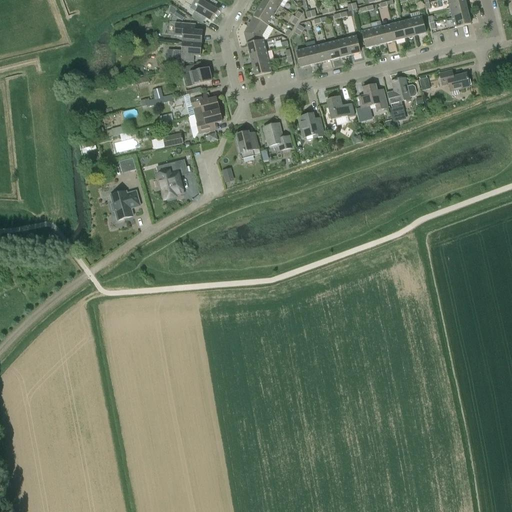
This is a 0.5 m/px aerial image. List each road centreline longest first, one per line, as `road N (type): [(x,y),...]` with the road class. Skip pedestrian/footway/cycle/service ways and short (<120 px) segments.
road 1 (residential): [(51,304),(208,200),(215,192),(209,161),(241,100)]
road 2 (residential): [(476,48),(241,100)]
